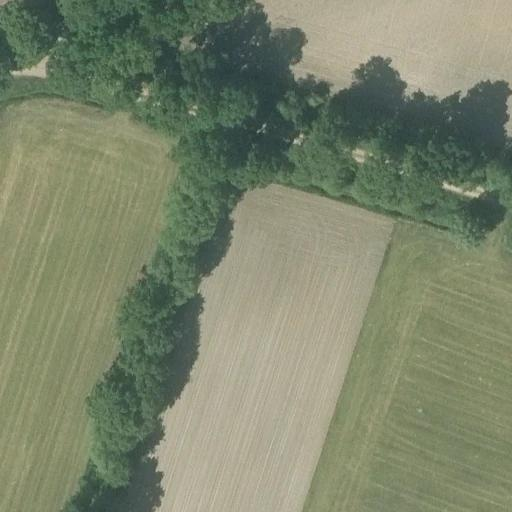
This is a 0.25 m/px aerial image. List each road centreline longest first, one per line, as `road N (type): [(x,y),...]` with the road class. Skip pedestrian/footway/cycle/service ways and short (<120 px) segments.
road 1 (track): [(7,61),(511,211)]
road 2 (unclassified): [(0,66),(102,0)]
